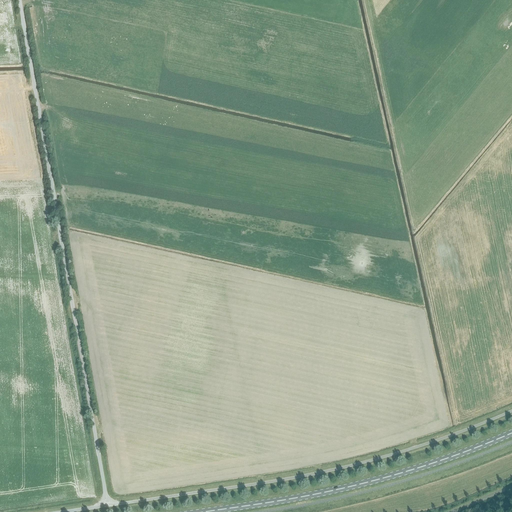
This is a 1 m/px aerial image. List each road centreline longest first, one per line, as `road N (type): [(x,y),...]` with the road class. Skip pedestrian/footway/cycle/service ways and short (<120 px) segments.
road 1 (unclassified): [(108,504),(17,0)]
road 2 (unclassified): [(108,504),(332,470),(511,411)]
road 3 (secondary): [(205,511),(400,473),(511,433)]
